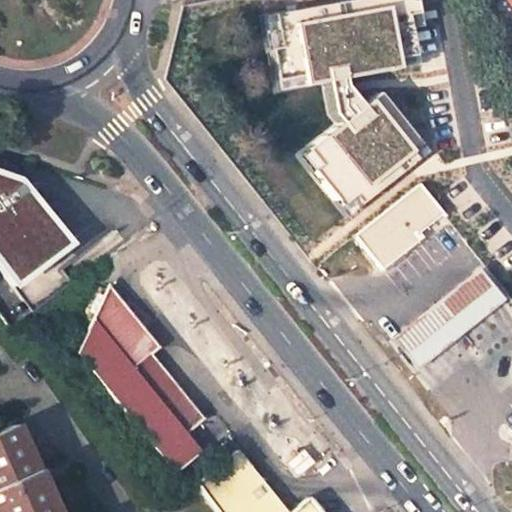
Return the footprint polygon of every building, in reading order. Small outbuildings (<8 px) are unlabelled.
[(511,0),(503,0),(511,14),(511,0)] [(168,55),(197,66),(211,26),(183,15),(168,55)] [(0,177),(0,274),(10,288),(66,247),(17,182),(0,177)] [(440,213),(416,184),(352,236),(378,268),(402,248),(403,243),(440,213)] [(454,202),(497,264),(511,253),(511,230),(479,184),(454,202)] [(162,267),(136,288),(291,481),(318,460),(162,267)] [(500,301),(475,270),(387,340),(413,372),(500,301)] [(199,419),(147,353),(154,348),(104,287),(83,333),(74,352),(163,465),(174,467),(196,450),(182,432),(199,419)] [(0,511),(41,511),(33,492),(30,493),(25,480),(32,477),(11,427),(0,431),(0,511)] [(314,511),(305,499),(289,511),(283,511),(234,452),(194,484),(213,511),(314,511)] [(33,492),(38,489),(32,477),(25,480),(30,493),(33,492)]
